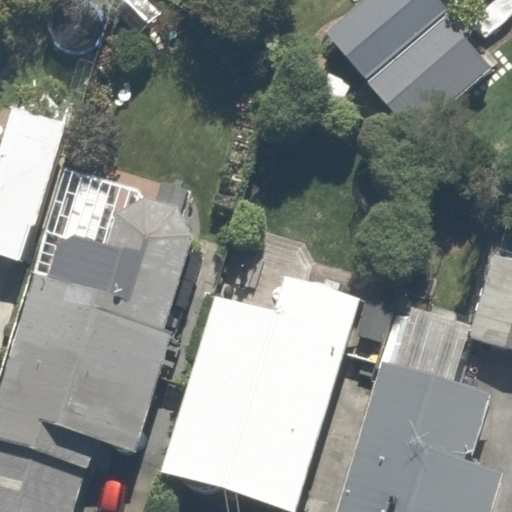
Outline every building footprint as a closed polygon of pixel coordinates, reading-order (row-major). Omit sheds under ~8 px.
[(444,0),(380,0),(335,36),(417,138),(501,71),(444,0)] [(11,161),(0,157),(0,252),(39,263),(76,128),(24,114),(11,161)] [(214,223),(139,203),(129,243),(68,227),(59,260),(50,258),(0,442),(0,511),(80,511),(94,464),(102,466),(108,446),(150,457),(214,223)] [(511,263),(487,347),(511,354),(511,263)] [(283,315),(237,301),(180,485),(267,511),(328,511),(391,309),(294,279),(283,315)] [(511,442),(511,406),(400,373),(358,511),(510,511),(511,507),(511,481),(501,478),(511,442)]
